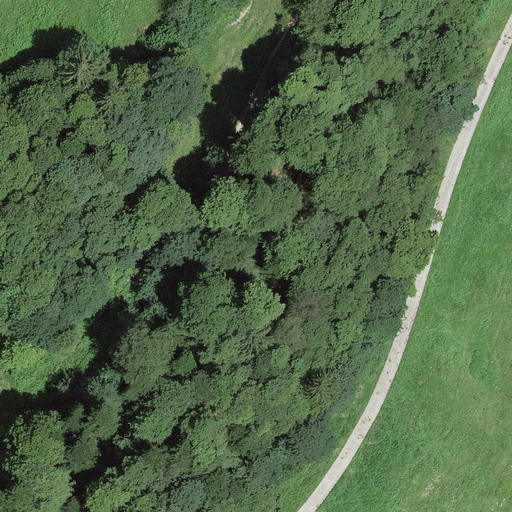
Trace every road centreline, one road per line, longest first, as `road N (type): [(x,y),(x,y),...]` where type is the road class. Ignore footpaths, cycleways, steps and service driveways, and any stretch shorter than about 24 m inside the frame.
road 1 (track): [(511,29),(469,125),(383,387),(306,511)]
road 2 (track): [(170,279),(308,0)]
road 3 (track): [(170,279),(85,393),(0,473)]
